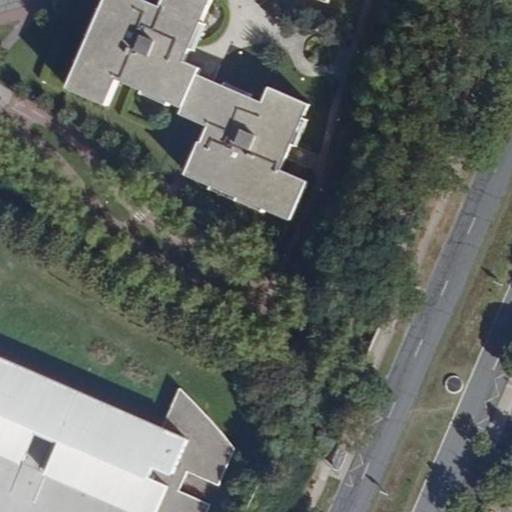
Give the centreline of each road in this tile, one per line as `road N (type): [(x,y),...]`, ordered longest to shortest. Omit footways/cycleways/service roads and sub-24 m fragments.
road 1 (secondary): [(511,126),(345,511)]
road 2 (secondary): [(434,511),(511,327)]
